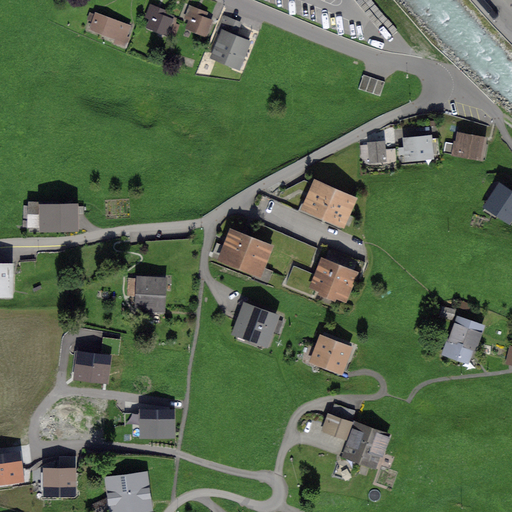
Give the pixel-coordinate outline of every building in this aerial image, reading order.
[(149,26),(170,34),(176,18),(164,13),(165,12),(151,7),(149,12),(154,14),(149,26)] [(211,23),(209,22),(209,21),(202,18),(204,13),(191,7),(188,13),(194,15),(189,27),(204,33),(204,32),(207,33),(211,23)] [(94,22),(92,28),(102,32),(107,18),(93,14),(91,20),(94,22)] [(213,55),(238,65),(247,43),(240,40),(240,38),(233,35),(238,23),(224,17),(219,31),(222,33),(218,44),(215,43),(211,52),(214,54),(213,55)] [(126,29),(127,26),(107,18),(102,32),(117,38),(115,41),(119,43),(121,39),(122,40),(123,37),(127,38),(130,30),(126,29)] [(380,96),(384,82),(363,75),(358,89),(380,96)] [(453,154),(454,151),(479,156),(482,140),(460,136),(459,144),(445,142),(444,152),(453,154)] [(408,152),(408,157),(439,154),(438,138),(407,141),(407,148),(400,149),(401,153),(408,152)] [(370,144),(371,160),(387,159),(386,150),(383,151),(382,143),(370,144)] [(511,217),(511,194),(499,186),(486,206),(508,220),(511,216),(511,217)] [(308,206),(341,220),(349,201),(317,187),(308,206)] [(29,226),(43,227),(43,207),(24,206),(24,226),(29,226)] [(50,207),(43,207),(43,227),(43,228),(74,227),(74,215),(83,214),(83,206),(50,207)] [(310,263),(317,248),(252,220),(245,235),(310,263)] [(213,253),(243,265),(241,269),(253,274),(251,278),(267,285),(272,273),(259,268),(267,248),(232,234),(227,248),(217,244),(213,253)] [(193,255),(192,241),(163,243),(164,257),(193,255)] [(146,244),(146,258),(164,257),(163,243),(146,244)] [(359,278),(365,263),(322,246),(316,261),(323,264),(317,277),(293,267),(286,284),(311,294),(315,285),(322,288),(321,291),(334,296),(335,293),(343,296),(352,276),(359,278)] [(21,277),(36,276),(35,261),(20,262),(21,277)] [(139,296),(138,309),(161,310),(163,279),(140,278),(140,280),(130,279),(129,295),(139,296)] [(273,317),(246,307),(237,331),(265,341),(269,329),(278,333),(282,322),(273,319),(273,317)] [(443,308),(441,315),(451,318),(453,310),(443,308)] [(466,360),(471,347),(474,348),(481,328),(457,319),(450,340),(449,339),(444,352),(466,360)] [(340,370),(349,349),(322,338),(314,356),(321,359),(320,363),(340,370)] [(351,424),(345,422),(349,409),(334,404),(324,430),(346,438),(351,424)] [(178,433),(178,410),(142,409),(142,432),(178,433)] [(372,464),(375,454),(380,456),(387,437),(353,425),(350,436),(351,436),(344,453),(372,464)] [(0,479),(18,477),(16,457),(0,458),(0,479)] [(39,490),(71,491),(71,472),(48,472),(48,474),(39,474),(39,490)] [(111,511),(150,506),(146,476),(107,481),(111,511)]
